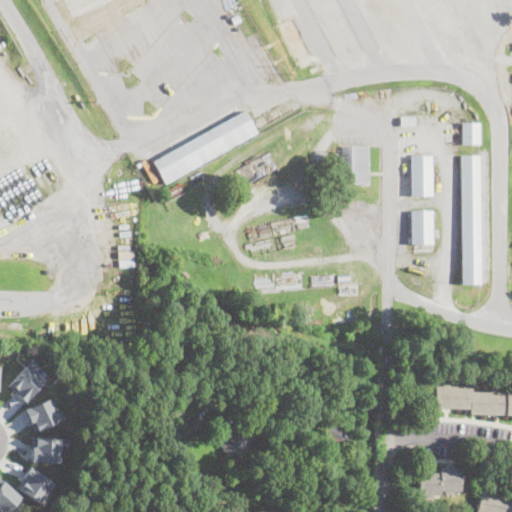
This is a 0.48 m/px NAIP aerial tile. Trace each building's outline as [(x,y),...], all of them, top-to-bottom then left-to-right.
[(143,0),(144,1),(78,40),(56,1),(57,0),(143,0)] [(293,18),(297,26),(302,23),(305,29),(300,32),(316,60),(301,69),(277,27),(293,18)] [(462,107),(449,108),(449,99),(461,100),(462,107)] [(262,115),(254,119),(251,112),(258,108),(262,115)] [(256,132),(165,183),(153,161),(244,111),(256,132)] [(400,126),(400,117),(414,116),(414,126),(400,126)] [(462,144),(461,123),(478,123),(478,144),(462,144)] [(341,183),(341,146),(367,146),(368,183),(341,183)] [(480,283),(461,284),(460,155),(479,155),(480,283)] [(431,195),(411,195),(411,156),(431,156),(431,195)] [(151,185),(139,162),(145,159),(156,182),(151,185)] [(432,243),(412,244),(411,210),(432,210),(432,243)] [(324,317),(323,324),(310,321),(312,314),(324,317)] [(27,320),(26,327),(12,326),(12,318),(27,320)] [(50,335),(44,334),(45,319),(52,320),(50,335)] [(43,380),(25,401),(14,392),(15,391),(8,385),(10,383),(9,382),(31,358),(36,363),(31,369),(43,380)] [(511,414),(470,414),(470,409),(435,408),(435,386),(472,386),(472,391),(511,391),(511,414)] [(49,397),(56,412),(61,410),(64,416),(37,429),(36,428),(35,429),(24,409),(49,397)] [(183,420),(167,412),(171,405),(187,412),(183,420)] [(202,418),(195,430),(188,426),(194,414),(202,418)] [(357,431),(348,451),(322,439),(331,419),(357,431)] [(233,432),(236,435),(239,432),(245,438),(248,434),(253,439),(238,456),(236,453),(232,457),(220,446),(233,432)] [(59,437),(59,438),(67,438),(67,446),(61,445),(60,451),(59,451),(58,461),(30,460),(32,437),(35,437),(35,436),(59,437)] [(29,466),(45,477),(46,475),(49,477),(48,479),(52,482),(39,502),(16,486),(29,466)] [(461,470),(460,495),(433,494),(433,498),(418,498),(419,472),(434,473),(434,469),(461,470)] [(0,483),(2,481),(19,497),(5,511),(4,511),(0,508),(0,483)] [(511,511),(476,511),(481,491),(511,497),(511,511)] [(238,503),(238,510),(239,510),(238,511),(221,511),(222,507),(226,507),(227,502),(238,503)]
